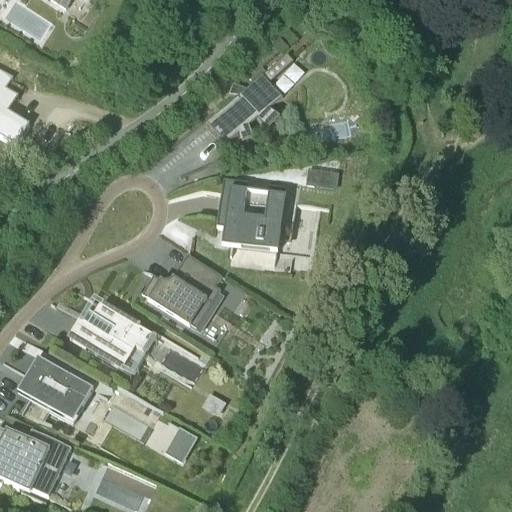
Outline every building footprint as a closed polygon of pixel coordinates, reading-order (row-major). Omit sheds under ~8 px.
[(44,0),(66,14),(75,0),(83,0),(87,2),(87,0),(44,0)] [(287,57),(206,129),(226,151),(239,140),(241,150),(255,144),(250,131),(258,124),(269,136),(281,122),(270,114),(284,101),(270,86),(294,65),(287,57)] [(0,139),(16,150),(29,129),(7,116),(17,100),(4,92),(11,81),(0,75),(0,139)] [(265,224),(244,221),(249,187),(224,184),(217,231),(225,232),(222,250),(232,252),(230,260),(232,260),(233,252),(278,259),(287,201),(285,201),(287,193),(270,191),(265,224)] [(216,291),(222,281),(188,259),(173,283),(167,286),(161,284),(154,280),(142,299),(196,333),(221,294),(216,291)] [(154,341),(85,298),(84,299),(100,309),(94,320),(90,317),(89,318),(93,321),(88,329),(80,324),(70,342),(123,374),(136,352),(145,357),(154,341)] [(48,357),(43,355),(29,379),(20,395),(31,402),(74,427),(93,393),(108,402),(114,392),(49,357),(48,357)] [(217,418),(223,408),(211,401),(205,411),(217,418)] [(179,432),(174,441),(193,451),(197,443),(179,432)] [(0,488),(2,490),(4,486),(31,498),(33,494),(49,501),(71,453),(32,435),(28,444),(7,434),(6,436),(0,433),(0,488)]
